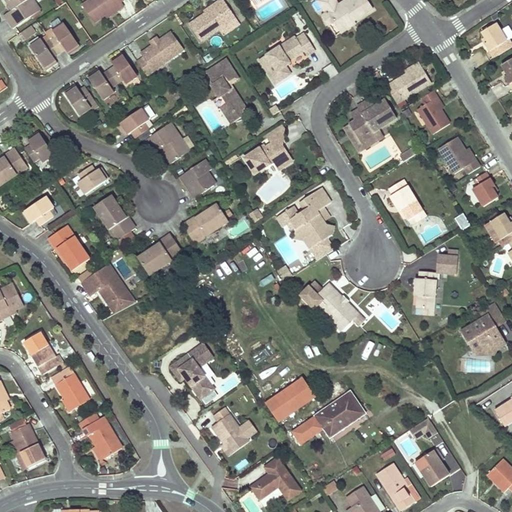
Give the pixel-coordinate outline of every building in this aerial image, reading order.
[(38,13),(29,0),(3,0),(11,12),(2,18),(11,32),(38,13)] [(85,0),(80,4),(92,23),(103,16),(113,9),(115,12),(122,7),(121,5),(127,0),(85,0)] [(339,0),(320,0),(320,1),(327,13),(330,12),(338,25),(341,29),(357,20),(359,23),(377,11),(370,0),(348,0),(342,4),(339,0)] [(200,18),(188,27),(200,44),(216,33),(233,21),(219,1),(212,6),(214,8),(200,18)] [(197,14),(200,18),(214,8),(212,6),(197,14)] [(113,9),(103,16),(105,18),(115,12),(113,9)] [(324,16),(331,28),(338,25),(330,12),(327,13),(324,16)] [(341,29),(345,36),(361,26),(359,23),(357,20),(341,29)] [(220,38),(237,27),(233,21),(216,33),(220,38)] [(54,36),(49,39),(58,52),(61,49),(64,53),(69,50),(71,52),(77,48),(60,24),(51,30),(54,36)] [(483,44),(492,58),(506,50),(502,44),(506,41),(496,24),(481,33),(486,42),(483,44)] [(36,34),(31,26),(19,34),(24,41),(36,34)] [(146,59),(139,64),(147,76),(183,51),(172,34),(161,42),(154,46),(143,54),(146,59)] [(294,41),(303,57),(307,55),(311,61),(318,56),(307,37),(299,42),(297,39),(294,41)] [(154,46),(161,42),(158,38),(151,43),(154,46)] [(41,39),(29,47),(44,70),(51,65),(49,62),(54,59),(52,55),(58,52),(49,39),(43,43),(41,39)] [(261,61),(277,87),(292,78),(289,72),(286,68),(293,63),(303,57),(294,41),(261,61)] [(113,70),(109,73),(118,85),(122,82),(127,87),(138,79),(122,57),(116,61),(117,62),(111,66),(113,70)] [(505,80),(511,90),(511,60),(502,67),(507,75),(504,77),(505,80)] [(229,61),(208,75),(214,85),(211,88),(218,100),(222,97),(229,108),(223,111),(232,128),(247,119),(242,112),(245,110),(230,88),(234,85),(241,80),(229,61)] [(293,63),(286,68),(289,72),(296,68),(293,63)] [(407,78),(422,69),(419,64),(405,73),(407,78)] [(389,89),(399,106),(433,86),(422,69),(407,78),(389,89)] [(94,76),(89,79),(103,102),(116,94),(112,89),(118,85),(109,73),(102,78),(99,75),(95,78),(94,76)] [(281,98),(298,88),(293,80),(276,91),(281,98)] [(242,112),(247,119),(253,115),(234,85),(230,88),(245,110),(242,112)] [(65,96),(80,118),(92,111),(88,105),(93,102),(86,90),(79,94),(78,92),(74,95),(72,92),(65,96)] [(435,92),(422,100),(427,109),(419,114),(435,137),(452,126),(446,117),(437,103),(441,100),(435,92)] [(441,100),(437,103),(446,117),(450,115),(441,100)] [(356,126),(352,128),(364,148),(384,137),(382,134),(399,123),(388,104),(377,111),(372,102),(358,110),(360,114),(352,119),(356,126)] [(136,138),(149,130),(144,123),(149,121),(141,109),(118,125),(122,131),(124,130),(127,135),(132,132),(136,138)] [(190,152),(172,125),(144,144),(153,155),(161,150),(171,164),(190,152)] [(283,125),(267,136),(274,148),(267,152),(265,149),(246,161),(247,163),(257,179),(269,171),(275,167),(281,175),(296,166),(290,158),(289,159),(285,154),(287,146),(283,140),(290,136),(283,125)] [(364,148),(352,128),(347,131),(362,156),(367,153),(386,141),(384,137),(364,148)] [(31,145),(25,149),(35,162),(41,158),(44,162),(55,154),(39,133),(33,137),(34,139),(29,142),(31,145)] [(464,171),(467,176),(482,168),(475,158),(472,160),(467,152),(460,140),(441,151),(442,153),(456,175),(464,171)] [(6,160),(0,163),(0,186),(28,168),(16,150),(5,157),(6,160)] [(467,152),(472,160),(475,158),(471,150),(467,152)] [(206,162),(180,178),(195,199),(216,186),(208,174),(212,170),(206,162)] [(85,195),(108,180),(104,174),(101,176),(98,172),(95,174),(91,168),(79,176),(82,182),(78,184),(85,195)] [(489,174),(477,181),(481,186),(474,191),(485,209),(501,200),(496,190),(498,188),(493,180),(489,174)] [(417,218),(427,211),(408,180),(393,190),(396,195),(394,197),(401,208),(403,207),(412,221),(417,218)] [(292,207),(276,217),(282,227),(286,224),(291,222),(294,228),(295,229),(295,239),(303,241),(308,237),(316,249),(310,253),(316,261),(334,248),(329,241),(334,237),(334,228),(326,227),(322,221),(317,213),(325,207),(330,204),(321,190),(303,200),(308,208),(302,212),(297,215),(292,207)] [(110,197),(95,208),(121,248),(135,239),(130,232),(136,229),(128,217),(124,219),(110,197)] [(54,209),(47,199),(24,214),(28,220),(29,219),(32,224),(39,220),(42,224),(53,217),(49,212),(54,209)] [(302,212),(308,208),(303,200),(297,204),(302,212)] [(194,218),(183,226),(195,245),(230,222),(218,206),(196,221),(194,218)] [(325,207),(317,213),(322,221),(330,215),(325,207)] [(255,223),(265,217),(259,208),(250,215),(255,223)] [(427,211),(417,218),(420,223),(431,217),(427,211)] [(469,227),(463,215),(457,218),(464,230),(469,227)] [(504,245),(511,240),(511,223),(510,224),(505,215),(483,227),(493,243),(496,242),(500,248),(504,245)] [(90,259),(68,226),(48,240),(55,251),(57,249),(71,271),(90,259)] [(161,245),(138,260),(151,278),(184,254),(171,236),(160,244),(161,245)] [(316,249),(308,237),(303,241),(310,253),(316,249)] [(458,276),(459,259),(450,258),(440,257),(438,274),(420,272),(419,282),(417,282),(416,291),(418,291),(416,309),(424,309),(434,311),(438,279),(441,279),(441,275),(458,276)] [(98,274),(83,283),(92,296),(100,291),(115,314),(136,303),(111,266),(98,274)] [(93,267),(79,277),(83,283),(98,274),(93,267)] [(278,271),(281,276),(288,272),(285,267),(278,271)] [(281,276),(284,281),(291,276),(288,272),(281,276)] [(26,303),(16,281),(0,289),(0,320),(4,318),(2,314),(17,307),(26,303)] [(322,290),(314,282),(308,288),(317,296),(322,290)] [(347,303),(344,306),(331,293),(334,290),(328,284),(322,290),(317,296),(308,288),(300,297),(314,311),(317,308),(342,332),(353,321),(359,314),(347,303)] [(349,301),(341,294),(340,296),(334,290),(331,293),(344,306),(347,303),(349,301)] [(484,322),(463,335),(477,358),(507,340),(501,330),(498,325),(505,320),(497,306),(481,316),(484,322)] [(17,307),(2,314),(4,318),(19,312),(17,307)] [(366,321),(359,314),(353,321),(359,328),(366,321)] [(505,320),(498,325),(501,330),(508,326),(505,320)] [(44,332),(25,343),(44,374),(59,365),(54,357),(57,356),(44,332)] [(507,340),(477,358),(491,357),(510,345),(507,340)] [(199,348),(208,362),(215,358),(205,344),(199,348)] [(192,379),(191,383),(202,399),(216,389),(200,368),(208,362),(199,348),(173,367),(182,380),(189,376),(192,379)] [(97,360),(91,352),(88,354),(94,362),(97,360)] [(72,367),(53,378),(72,410),(92,399),(72,367)] [(315,397),(303,378),(266,403),(279,421),(315,397)] [(0,415),(6,413),(13,410),(8,400),(5,394),(10,391),(4,379),(0,380),(0,415)] [(350,393),(292,432),(301,444),(324,428),(330,438),(364,414),(350,393)] [(511,401),(497,411),(509,430),(511,428),(511,401)] [(225,446),(232,457),(250,444),(225,410),(214,418),(219,425),(213,430),(225,446)] [(0,422),(9,419),(6,413),(0,415),(0,422)] [(123,449),(104,418),(101,420),(97,414),(79,425),(89,440),(92,437),(97,446),(106,459),(123,449)] [(14,430),(12,431),(16,439),(30,467),(48,459),(31,423),(28,424),(25,417),(12,424),(14,430)] [(400,435),(405,431),(396,418),(391,422),(400,435)] [(428,419),(409,431),(415,440),(425,433),(429,439),(438,433),(428,419)] [(11,442),(24,469),(30,467),(16,439),(11,442)] [(97,446),(94,445),(102,459),(106,459),(97,446)] [(229,459),(232,457),(225,446),(222,449),(229,459)] [(383,461),(395,457),(392,448),(380,453),(383,461)] [(433,452),(415,464),(432,487),(449,476),(441,464),(446,461),(438,449),(433,452)] [(511,464),(504,457),(489,473),(507,490),(511,485),(511,464)] [(302,494),(279,460),(264,470),(269,476),(250,489),(260,503),(279,490),(288,504),(302,494)] [(393,463),(377,474),(402,511),(415,502),(404,487),(408,484),(393,463)] [(340,487),(335,480),(322,489),(326,496),(340,487)] [(379,511),(362,486),(346,498),(354,508),(351,510),(346,511),(379,511)]
